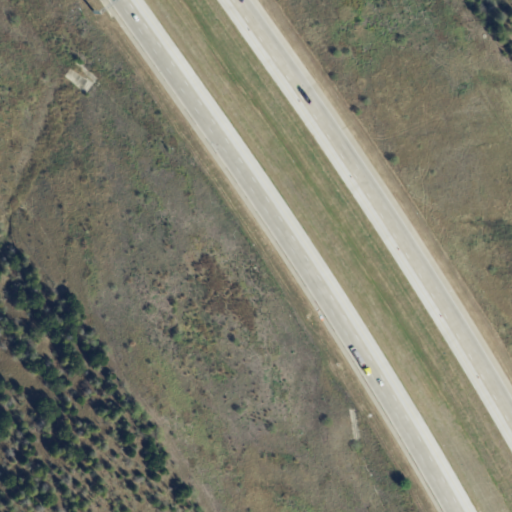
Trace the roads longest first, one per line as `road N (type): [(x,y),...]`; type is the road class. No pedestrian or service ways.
road 1 (motorway): [(135,0),(245,150),(461,511)]
road 2 (motorway): [(511,404),(242,0)]
